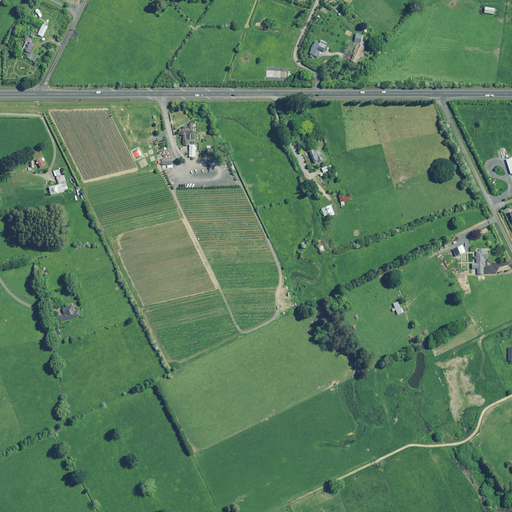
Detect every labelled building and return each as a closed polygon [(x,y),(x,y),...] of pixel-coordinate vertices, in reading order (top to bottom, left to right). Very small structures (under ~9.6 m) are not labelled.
[(48,26),(43,24),(38,34),(43,37),(48,26)] [(362,35),(356,34),(354,41),(361,43),(362,35)] [(22,49),(30,53),(33,46),(32,45),(33,43),(30,42),(32,39),(26,36),(24,40),(26,41),(22,49)] [(326,46),(314,41),(309,53),(314,55),(317,48),(324,51),(326,46)] [(357,63),(365,47),(358,44),(357,47),(351,61),(357,63)] [(183,134),(183,144),(189,145),(189,139),(190,139),(191,132),(193,132),(193,122),(189,122),(189,127),(183,127),(183,128),(179,128),(179,133),(181,133),(181,134),(183,134)] [(316,164),(324,161),(320,148),(310,152),(313,162),(315,162),(316,164)] [(45,160),(43,158),(42,159),(41,157),(36,160),(37,162),(36,163),(37,164),(38,163),(41,168),(46,165),(43,161),(45,160)] [(61,174),(59,174),(59,172),(60,172),(59,169),(53,171),(55,176),(56,176),(58,183),(65,181),(64,175),(61,176),(61,174)] [(63,187),(62,184),(49,187),(51,195),(64,192),(63,190),(66,189),(65,187),(63,187)] [(350,200),(349,195),(339,197),(341,206),(345,205),(344,201),(350,200)] [(335,215),(331,205),(321,209),(325,219),(335,215)] [(484,249),(479,249),(479,251),(476,251),(476,263),(472,263),(472,269),(477,269),(477,274),(483,274),(483,265),(484,265),(484,258),(488,258),(488,251),(484,251),(484,249)] [(401,308),(398,302),(393,304),(398,315),(404,312),(402,308),(401,308)] [(74,312),(72,305),(62,309),(64,315),(59,317),(60,322),(80,316),(78,310),(74,312)]
